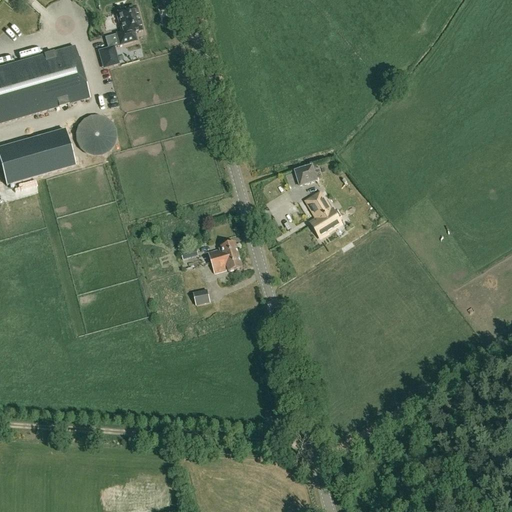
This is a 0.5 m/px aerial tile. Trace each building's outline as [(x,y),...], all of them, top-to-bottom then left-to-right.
[(142,32),(136,10),(135,10),(127,12),(126,11),(120,12),(120,14),(119,14),(118,15),(119,17),(117,17),(119,25),(121,24),(124,34),(117,36),(120,47),(137,43),(135,35),(142,33),(142,32)] [(0,126),(90,101),(75,49),(0,70),(0,126)] [(84,123),(80,128),(77,135),(78,143),(81,149),(87,154),(94,157),(101,156),(108,153),(113,147),(115,140),(115,133),(111,126),(106,121),(99,119),(91,119),(84,123)] [(0,150),(0,164),(7,187),(75,168),(65,132),(0,150)] [(300,187),(317,181),(312,167),(295,172),(300,187)] [(330,212),(320,194),(307,202),(317,220),(310,225),(313,230),(315,231),(320,239),(341,226),(332,211),(330,212)] [(211,264),(239,256),(235,244),(222,248),(222,250),(208,254),(211,264)] [(196,250),(187,253),(189,260),(198,257),(196,250)] [(229,273),(242,269),(239,256),(211,264),(214,275),(228,271),(229,273)] [(196,307),(209,304),(207,291),(193,294),(196,307)]
